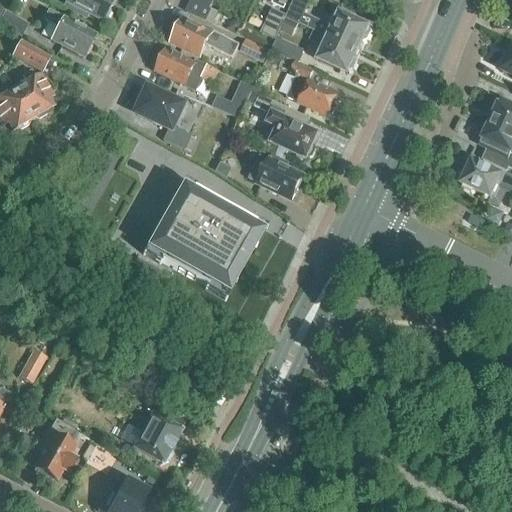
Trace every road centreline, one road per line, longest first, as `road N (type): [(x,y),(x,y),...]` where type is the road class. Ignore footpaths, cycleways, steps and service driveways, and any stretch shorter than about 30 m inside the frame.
road 1 (residential): [(155,0),(88,123),(18,181),(0,170)]
road 2 (unclassified): [(461,511),(269,403)]
road 3 (primary): [(269,403),(364,205)]
road 4 (primary): [(364,205),(440,31)]
road 5 (residential): [(364,205),(511,281)]
road 6 (primary): [(215,511),(269,403)]
